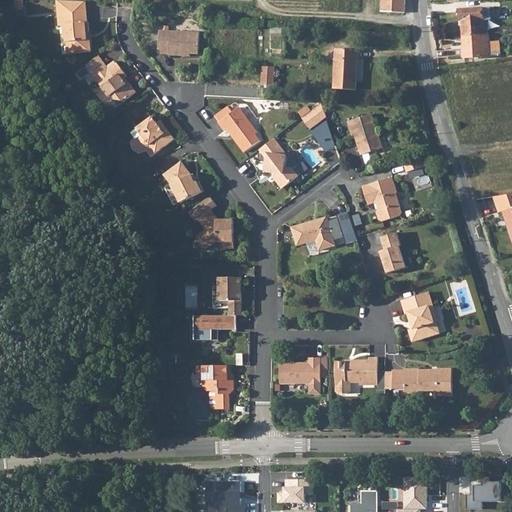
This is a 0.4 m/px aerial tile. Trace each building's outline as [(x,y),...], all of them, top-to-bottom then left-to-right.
[(73,1),(58,0),(59,15),(74,13),(73,1)] [(405,12),(405,0),(382,0),(382,11),(405,12)] [(86,1),(73,1),(74,13),(75,24),(88,23),(86,1)] [(463,36),(485,34),(484,20),(483,7),(459,9),(460,20),(462,20),(463,36)] [(88,23),(75,24),(74,13),(59,15),(60,26),(64,26),(66,39),(68,41),(69,54),(92,52),(90,40),(88,40),(87,32),(90,32),(89,23),(88,23)] [(162,31),(160,31),(159,50),(161,50),(161,54),(169,54),(169,55),(186,56),(186,53),(191,54),(199,54),(200,32),(169,31),(162,31)] [(490,55),(490,42),(489,34),(485,34),(463,36),(464,57),(490,55)] [(500,54),(500,41),(490,42),(490,55),(500,54)] [(358,59),(359,50),(336,48),(334,89),(356,90),(357,80),(355,80),(357,59),(358,59)] [(128,76),(117,62),(109,69),(99,56),(86,65),(103,87),(96,92),(107,106),(115,100),(123,101),(137,92),(126,78),(128,76)] [(262,85),(274,86),(275,67),(263,67),(262,85)] [(236,70),(223,70),(223,79),(235,80),(236,70)] [(312,111),(309,114),(317,125),(327,117),(322,103),(312,111)] [(219,122),(233,112),(228,106),(215,116),(219,122)] [(300,113),(303,118),(309,114),(312,111),(309,106),(300,113)] [(258,132),(239,107),(233,112),(219,122),(225,131),(227,129),(245,152),(260,141),(255,134),(258,132)] [(317,125),(309,114),(303,118),(311,129),(317,125)] [(361,155),(383,148),(373,114),(348,122),(352,134),(355,133),(356,138),(361,155)] [(156,125),(151,119),(138,128),(142,134),(151,146),(156,153),(175,139),(161,121),(158,123),(156,125)] [(136,139),(142,134),(138,128),(132,133),(136,139)] [(151,146),(142,134),(141,135),(141,140),(146,146),(150,147),(151,146)] [(272,168),(271,173),(274,174),(274,177),(283,189),(299,176),(293,169),(300,164),(290,151),(286,154),(275,139),(260,150),(266,158),(268,158),(267,167),(272,168)] [(422,157),(405,163),(408,173),(425,167),(422,157)] [(300,164),(293,169),(299,176),(309,169),(303,161),(300,164)] [(196,183),(192,175),(183,162),(165,175),(172,185),(182,203),(205,191),(200,181),(196,183)] [(398,192),(393,177),(370,185),(369,185),(364,186),(369,205),(374,204),(377,203),(379,209),(377,213),(380,220),(383,222),(401,216),(403,213),(396,193),(398,192)] [(511,237),(511,194),(494,197),(499,212),(504,210),(511,237)] [(235,220),(219,220),(211,210),(218,205),(212,196),(189,211),(197,222),(200,219),(207,230),(196,238),(205,250),(216,242),(221,242),(224,246),(224,248),(235,248),(235,220)] [(348,212),(338,215),(339,219),(344,236),(355,233),(348,212)] [(329,222),(328,218),(313,223),(313,221),(292,227),(298,246),(317,241),(320,250),(336,246),(334,240),(344,237),(344,236),(339,219),(329,222)] [(344,237),(347,245),(358,242),(355,233),(344,236),(344,237)] [(399,246),(401,246),(397,233),(382,237),(386,250),(381,252),(388,273),(406,267),(399,246)] [(242,316),(242,278),(220,278),(220,301),(230,301),(230,316),(238,316),(242,316)] [(432,307),(434,307),(430,293),(416,297),(420,310),(408,314),(413,330),(410,331),(413,339),(424,335),(425,339),(438,335),(434,324),(437,323),(432,307)] [(402,302),(406,314),(408,314),(420,310),(416,297),(402,302)] [(219,330),(238,330),(238,316),(230,316),(196,316),(196,340),(219,340),(219,330)] [(361,386),(379,386),(379,357),(369,357),(369,360),(353,360),(353,362),(337,362),(337,392),(339,394),(349,394),(352,392),(352,383),(361,383),(361,386)] [(329,358),(309,358),(309,363),(281,363),(281,384),(310,384),(310,392),(313,394),(319,394),(322,392),(322,378),(329,378),(329,358)] [(230,394),(234,390),(234,380),(231,380),(231,375),(231,366),(198,366),(198,375),(204,375),(204,387),(208,391),(211,391),(220,391),(220,409),(230,409),(230,394)] [(436,396),(453,396),(453,369),(438,369),(438,370),(420,370),(420,369),(406,369),(406,370),(394,370),(394,372),(394,388),(394,389),(406,389),(406,396),(420,396),(420,392),(436,392),(436,396)] [(220,391),(211,391),(211,406),(214,409),(220,409),(220,391)] [(430,478),(406,477),(405,509),(423,509),(429,509),(430,478)] [(316,481),(287,480),(287,502),(309,503),(309,495),(316,495),(316,481)] [(504,481),(485,481),(485,486),(477,486),(477,495),(468,494),(468,509),(482,509),(482,500),(503,501),(504,481)] [(242,511),(243,482),(210,482),(209,511),(242,511)] [(377,511),(378,491),(363,491),(363,504),(354,504),(353,511),(377,511)]
